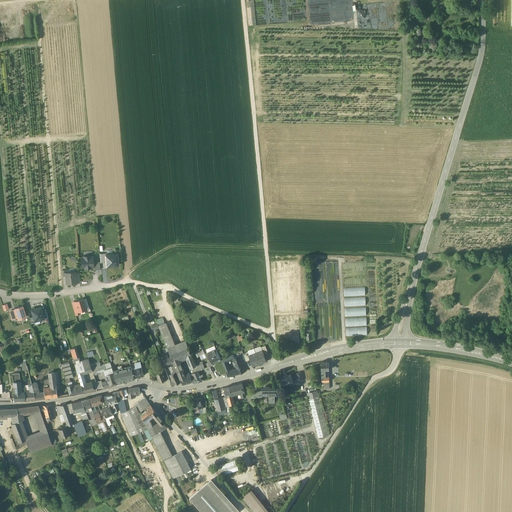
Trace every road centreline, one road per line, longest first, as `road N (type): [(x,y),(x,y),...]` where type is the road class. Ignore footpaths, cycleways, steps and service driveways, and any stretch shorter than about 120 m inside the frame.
road 1 (secondary): [(398,341),(187,390),(135,382),(0,404)]
road 2 (secondary): [(482,0),(478,65),(398,341)]
road 3 (track): [(274,336),(243,0)]
road 4 (track): [(398,341),(389,372),(370,381),(284,511)]
road 5 (residential): [(0,292),(55,295),(117,284),(180,295)]
road 6 (track): [(266,248),(171,246),(117,284)]
